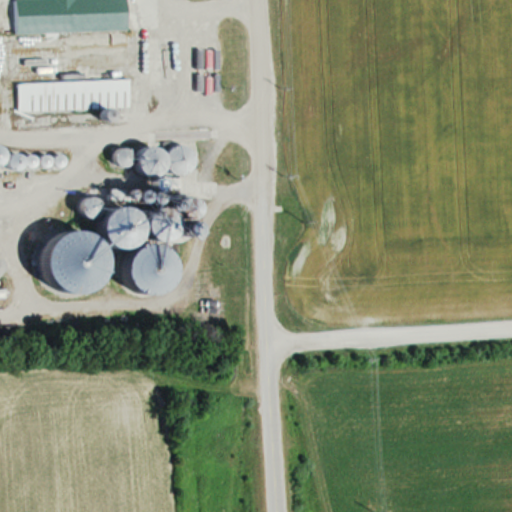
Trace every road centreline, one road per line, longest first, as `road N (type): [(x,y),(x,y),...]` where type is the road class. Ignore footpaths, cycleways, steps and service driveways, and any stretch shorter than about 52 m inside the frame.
road 1 (residential): [(259,179),(276,511)]
road 2 (residential): [(267,338),(511,321)]
road 3 (residential): [(250,0),(259,179)]
